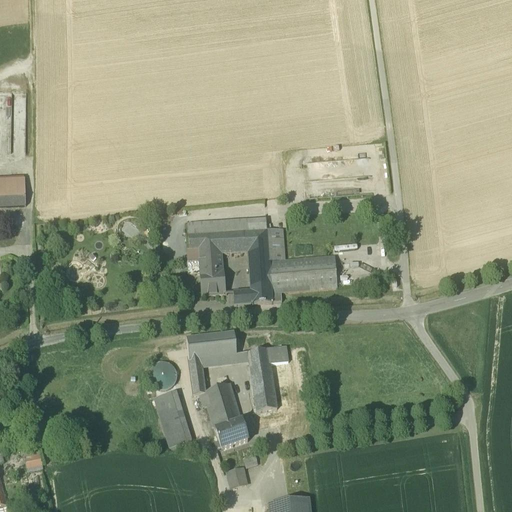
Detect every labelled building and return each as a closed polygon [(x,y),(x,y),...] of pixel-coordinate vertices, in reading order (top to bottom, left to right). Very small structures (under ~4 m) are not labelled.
[(17,183),(0,183),(0,209),(25,208),(25,182),(17,183)] [(246,234),(267,233),(266,221),(187,225),(188,236),(246,234)] [(283,232),(267,233),(272,305),(281,305),(281,296),(336,291),(334,260),(285,264),(283,232)] [(272,305),(267,233),(246,234),(247,256),(250,293),(251,307),(272,305)] [(221,256),(247,256),(246,234),(205,235),(188,236),(189,251),(198,251),(199,264),(200,275),(223,272),(221,256)] [(186,251),(187,265),(199,264),(198,251),(189,251),(186,251)] [(187,265),(188,277),(200,276),(200,275),(199,264),(187,265)] [(200,276),(201,298),(224,296),(223,272),(200,275),(200,276)] [(234,308),(251,307),(250,293),(234,295),(234,308)] [(234,334),(197,337),(186,338),(194,395),(199,394),(202,403),(205,402),(213,427),(214,427),(215,430),(241,422),(229,385),(204,393),(201,369),(200,360),(236,357),(234,334)] [(267,351),(269,364),(287,361),(285,348),(267,351)] [(255,414),(276,410),(273,388),(269,364),(267,351),(247,354),(248,363),(254,409),(255,414)] [(200,360),(201,369),(248,363),(247,354),(236,357),(200,360)] [(160,391),(166,391),(172,388),(175,383),(177,377),(176,371),(172,366),(167,363),(161,362),(155,364),(150,368),(148,373),(148,379),(150,385),(154,389),(160,391)] [(177,393),(169,395),(184,443),(192,441),(177,393)] [(155,400),(170,448),(184,443),(169,395),(155,400)] [(215,430),(221,450),(247,442),(241,422),(215,430)] [(24,459),(39,456),(37,444),(27,446),(29,454),(23,455),(24,459)] [(26,471),(42,467),(39,456),(24,459),(26,471)] [(255,457),(243,461),(245,470),(258,467),(255,457)] [(227,475),(230,490),(246,486),(242,471),(227,475)] [(268,507),(268,511),(309,511),(308,503),(268,507)]
